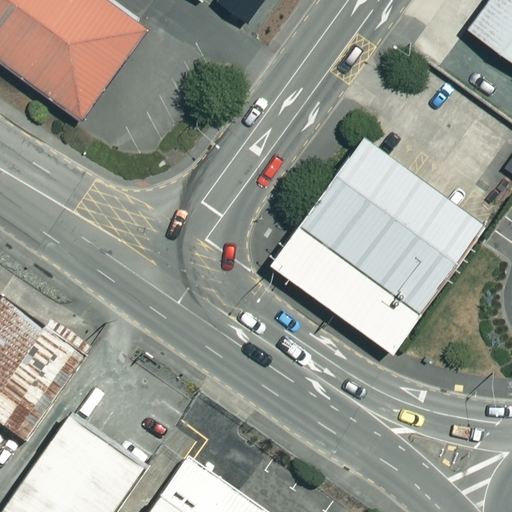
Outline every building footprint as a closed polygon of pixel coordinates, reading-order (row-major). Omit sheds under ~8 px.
[(149,24),(115,0),(0,0),(0,56),(82,116),(149,24)] [(511,12),(485,49),(511,68),(511,12)] [(365,132),(272,263),(394,348),(486,217),(365,132)] [(42,327),(0,297),(0,425),(23,442),(90,348),(48,318),(42,327)] [(111,511),(143,467),(66,413),(0,506),(0,511),(111,511)] [(265,511),(186,456),(144,511),(265,511)]
